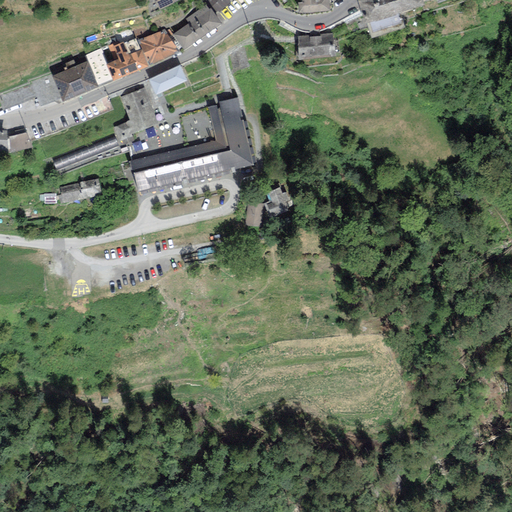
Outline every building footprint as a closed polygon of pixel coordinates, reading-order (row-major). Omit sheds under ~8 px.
[(156,0),(155,1),(159,10),(179,0),(156,0)] [(230,2),(228,0),(205,0),(217,14),(230,2)] [(329,0),(301,0),(302,2),(298,3),(299,14),(331,11),(329,0)] [(421,0),(357,0),(364,24),(423,6),(421,0)] [(188,23),(172,34),(183,50),(221,24),(211,8),(209,9),(206,5),(186,19),(188,23)] [(165,29),(137,40),(141,50),(148,66),(178,52),(165,29)] [(332,33),(298,37),(299,60),(334,57),(332,33)] [(108,47),(108,46),(85,56),(87,61),(99,88),(148,66),(141,50),(137,40),(136,38),(124,44),(123,42),(119,44),(118,43),(108,47)] [(65,63),(68,70),(76,66),(73,60),(65,63)] [(68,70),(52,76),(63,103),(99,88),(87,61),(76,66),(68,70)] [(179,68),(148,84),(154,97),(186,81),(179,68)] [(145,88),(120,97),(129,121),(112,128),(116,137),(120,147),(135,141),(132,134),(159,124),(145,88)] [(219,105),(208,107),(216,141),(131,160),(138,192),(253,165),(253,163),(256,162),(246,120),(243,121),(238,97),(218,102),(219,105)] [(26,133),(9,137),(10,152),(32,148),(26,133)] [(116,137),(53,161),(57,171),(120,147),(116,137)] [(98,179),(60,187),(61,195),(58,195),(60,204),(95,197),(95,194),(101,193),(98,179)] [(280,186),(268,191),(272,200),(264,203),(269,216),(294,206),(288,190),(283,192),(280,186)] [(263,204),(248,202),(244,225),(260,227),(263,204)]
